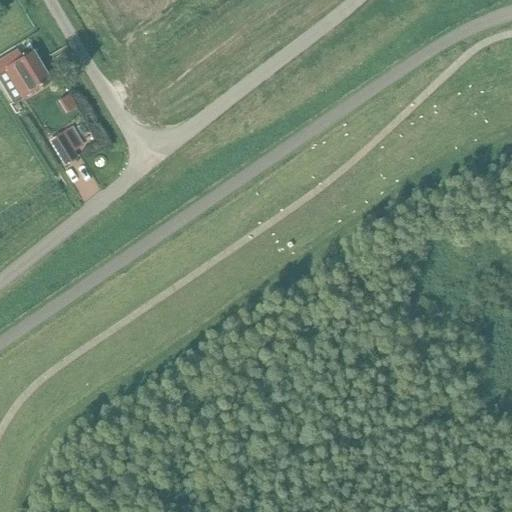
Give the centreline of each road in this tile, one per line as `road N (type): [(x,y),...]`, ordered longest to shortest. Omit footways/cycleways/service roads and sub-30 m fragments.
road 1 (unknown): [(22,511),(34,461),(65,430),(342,235),(430,178),(511,140)]
road 2 (unclassified): [(0,331),(440,44),(511,12)]
road 3 (unclassified): [(144,161),(354,0)]
road 4 (unclassified): [(0,285),(144,161)]
road 5 (unclassified): [(144,161),(46,0)]
